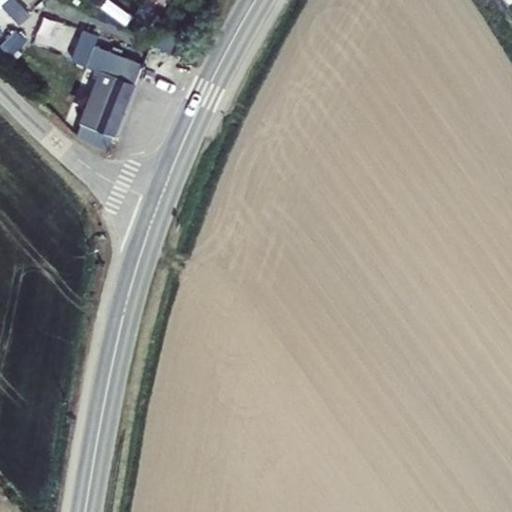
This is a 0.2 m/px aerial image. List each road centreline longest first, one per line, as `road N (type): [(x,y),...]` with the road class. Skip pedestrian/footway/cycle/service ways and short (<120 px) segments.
road 1 (tertiary): [(156,205),(113,354),(84,511)]
road 2 (tertiary): [(255,0),(156,205)]
road 3 (unclassified): [(0,88),(77,161),(156,205)]
